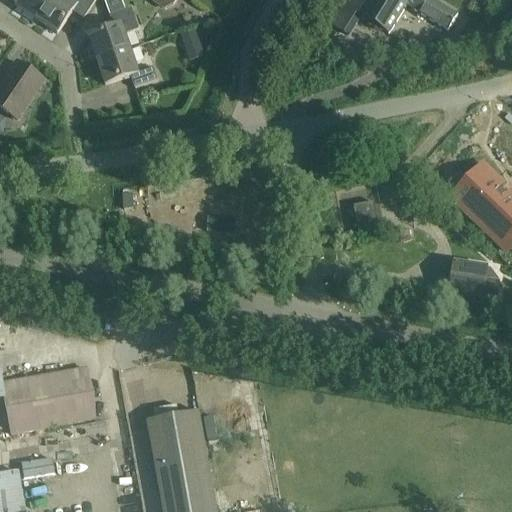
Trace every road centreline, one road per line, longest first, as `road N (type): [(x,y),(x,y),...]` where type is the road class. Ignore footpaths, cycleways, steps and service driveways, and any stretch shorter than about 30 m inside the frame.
road 1 (unclassified): [(321,318),(0,251)]
road 2 (residential): [(0,176),(251,133)]
road 3 (residential): [(283,128),(511,84)]
road 4 (unclassified): [(321,318),(283,128)]
road 5 (unclassified): [(321,318),(511,350)]
road 6 (residential): [(73,123),(64,60),(0,18)]
road 7 (residential): [(275,0),(247,71),(251,133)]
